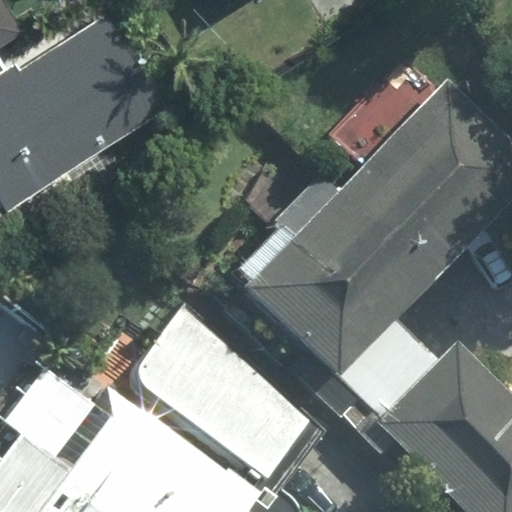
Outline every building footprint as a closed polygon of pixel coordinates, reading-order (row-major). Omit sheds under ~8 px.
[(0,193),(151,105),(94,8),(2,61),(0,57),(0,193)] [(0,31),(10,25),(0,9),(0,31)] [(412,96),(316,192),(410,278),(501,185),(413,98),(412,96)] [(309,382),(410,278),(316,192),(300,176),(254,222),(258,228),(215,272),(226,282),(226,284),(220,290),(219,291),(309,382)] [(265,490),(314,430),(181,299),(125,365),(122,371),(122,374),(122,378),(123,383),(126,386),(146,402),(138,411),(122,433),(96,412),(55,469),(7,432),(0,441),(0,511),(283,511),(283,508),(281,504),(278,501),(272,496),(267,490),(265,490)] [(511,511),(511,414),(437,342),(356,424),(444,511),(511,511)]
